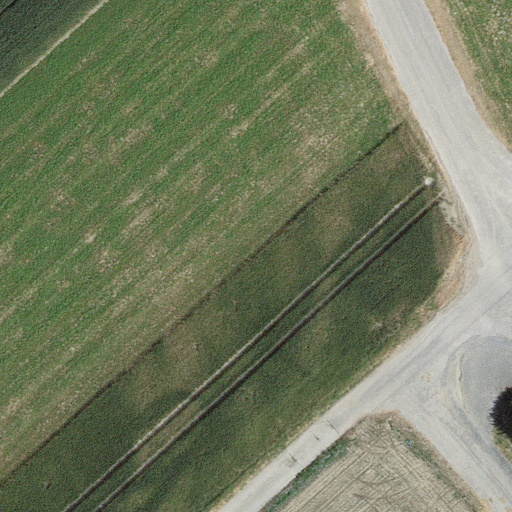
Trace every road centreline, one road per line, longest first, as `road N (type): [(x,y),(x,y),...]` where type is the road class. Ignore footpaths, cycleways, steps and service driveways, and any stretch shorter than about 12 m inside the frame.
road 1 (track): [(238,511),(511,267)]
road 2 (track): [(511,246),(390,0)]
road 3 (track): [(393,373),(511,509)]
